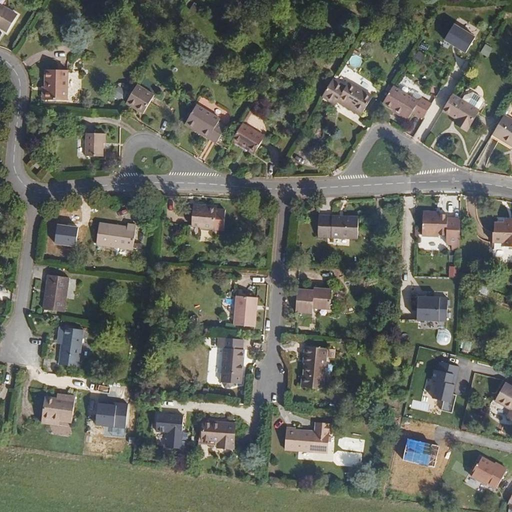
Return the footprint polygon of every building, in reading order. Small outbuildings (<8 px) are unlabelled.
[(0,31),(4,35),(15,17),(0,6),(0,31)] [(479,38),(457,24),(447,41),(469,54),(479,38)] [(418,50),(413,58),(421,63),(426,54),(418,50)] [(70,102),(70,71),(49,70),(48,101),(70,102)] [(364,115),(374,98),(351,84),(349,87),(337,80),(325,99),(337,107),(340,102),(364,115)] [(125,89),(118,85),(113,94),(123,100),(128,91),(125,90),(125,89)] [(146,116),(157,97),(140,86),(128,105),(146,116)] [(411,123),(423,104),(396,89),(386,105),(401,114),(400,116),(411,123)] [(456,96),(446,111),(461,120),(459,124),(470,131),(482,112),(481,111),(485,104),(485,102),(484,99),(475,94),(466,97),(465,101),(456,96)] [(222,145),(233,127),(225,122),(225,119),(202,105),(190,126),(222,145)] [(511,146),(511,120),(507,117),(496,136),(511,146)] [(270,138),(247,124),(235,143),(258,156),(270,138)] [(108,145),(108,134),(88,133),(88,157),(105,158),(105,145),(108,145)] [(40,158),(32,151),(27,156),(35,163),(40,158)] [(225,231),(227,209),(195,206),(193,228),(225,231)] [(456,237),(457,214),(444,214),(444,209),(435,209),(436,207),(421,206),(420,229),(436,231),(436,228),(443,229),(443,236),(447,237),(456,237)] [(511,243),(511,214),(503,214),(503,219),(494,218),(494,228),(492,228),(491,239),(502,240),(502,243),(511,243)] [(357,242),(358,220),(318,217),(316,239),(357,242)] [(134,249),(137,226),(129,224),(129,227),(101,223),(98,245),(134,249)] [(78,226),(58,224),(55,246),(75,248),(78,226)] [(68,313),(71,278),(50,276),(46,310),(68,313)] [(332,314),(333,292),(316,291),(315,295),(299,293),(298,316),(314,318),(315,313),(332,314)] [(256,329),(259,300),(238,299),(236,327),(256,329)] [(448,300),(418,299),(417,324),(447,325),(448,300)] [(85,369),(89,332),(62,328),(61,337),(67,338),(66,346),(63,366),(85,369)] [(462,332),(460,342),(468,344),(471,334),(462,332)] [(241,386),(245,351),(244,351),(245,341),(220,339),(219,349),(225,349),(222,383),(223,383),(225,387),(231,388),(234,385),(241,386)] [(325,393),(328,350),(306,349),(305,365),(309,365),(309,373),(306,373),(305,390),(325,393)] [(461,369),(441,363),(439,371),(435,370),(432,381),(438,382),(433,400),(444,403),(441,411),(453,414),(459,396),(456,395),(459,387),(456,386),(461,369)] [(511,421),(511,384),(506,382),(495,401),(510,409),(506,418),(511,421)] [(60,401),(49,400),(46,426),(62,428),(63,423),(74,425),(78,399),(60,396),(60,401)] [(128,407),(98,403),(95,424),(125,428),(128,407)] [(186,416),(159,413),(157,432),(170,433),(168,449),(182,451),(186,416)] [(389,413),(379,419),(384,426),(394,420),(389,413)] [(236,449),(238,427),(205,423),(203,444),(219,446),(219,452),(234,453),(234,450),(236,449)] [(327,455),(329,439),(331,439),(333,426),(316,424),(315,436),(295,434),(295,431),(288,430),(286,450),(327,455)] [(440,445),(410,438),(405,461),(435,468),(440,445)] [(337,455),(337,463),(357,464),(358,456),(337,455)] [(501,489),(511,471),(506,467),(504,470),(486,460),(481,468),(478,466),(472,477),(492,488),(494,485),(501,489)]
